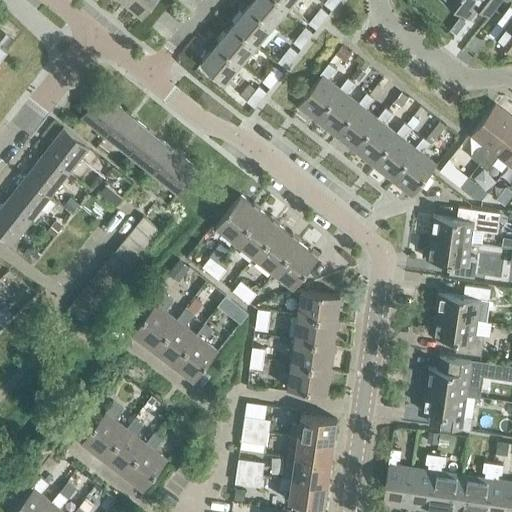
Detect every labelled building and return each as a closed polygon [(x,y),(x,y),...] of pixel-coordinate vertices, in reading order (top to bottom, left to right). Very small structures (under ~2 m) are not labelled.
[(124,0),(141,14),(152,0),(124,0)] [(272,24),(287,5),(281,0),(251,0),(248,4),(272,24)] [(325,0),(323,3),(331,9),(337,0),(325,0)] [(448,0),(470,17),(482,0),(493,8),(499,0),(448,0)] [(256,42),(272,24),(248,4),(232,23),(256,42)] [(308,22),(315,28),(327,13),(320,7),(308,22)] [(511,17),(496,38),(511,49),(511,17)] [(240,61),(256,42),(232,23),(216,42),(240,61)] [(292,42),(300,48),(312,33),(304,27),(292,42)] [(239,62),(240,61),(216,42),(200,61),(223,81),(225,78),(231,83),(244,67),(239,62)] [(335,53),(345,61),(351,52),(342,45),(335,53)] [(277,61),(285,67),(297,52),(289,46),(277,61)] [(341,90),(340,88),(328,79),(336,69),(329,63),(320,74),(322,76),(297,106),(317,121),(341,90)] [(262,80),(269,87),(281,72),(273,65),(262,80)] [(379,119),(377,118),(365,109),(374,98),(374,99),(382,90),(383,91),(390,82),(383,76),(368,94),(366,93),(358,103),(360,104),(336,136),(354,150),(379,119)] [(360,104),(358,103),(347,94),(355,84),(348,78),(340,88),(341,90),(317,121),(336,136),(360,104)] [(246,100),(254,106),(265,91),(258,85),(246,100)] [(105,136),(125,111),(100,91),(80,116),(105,136)] [(394,100),(401,107),(409,98),(401,91),(394,100)] [(479,163),(511,121),(511,116),(494,103),(470,135),(481,143),(471,157),(479,163)] [(398,134),(396,132),(384,123),(392,113),(385,107),(377,118),(379,119),(354,150),(373,165),(398,134)] [(128,154),(148,129),(125,111),(105,136),(128,154)] [(431,131),(439,136),(446,126),(439,121),(431,131)] [(509,165),(511,160),(511,121),(479,163),(487,169),(497,156),(509,165)] [(416,149),(414,147),(403,138),(411,128),(404,122),(396,132),(398,134),(373,165),(392,180),(416,149)] [(43,151),(68,171),(88,147),(62,127),(43,151)] [(152,173),(172,148),(148,129),(128,154),(152,173)] [(416,149),(392,180),(412,195),(436,164),(422,153),(430,142),(422,137),(414,147),(416,149)] [(172,148),(152,173),(177,193),(196,168),(172,148)] [(50,195),(68,171),(43,151),(24,175),(50,195)] [(40,208),(50,195),(24,175),(6,199),(31,219),(36,222),(44,211),(40,208)] [(102,200),(113,208),(121,198),(110,190),(102,200)] [(234,241),(259,209),(239,194),(215,225),(234,241)] [(0,234),(12,243),(31,219),(6,199),(0,206),(0,234)] [(429,236),(480,243),(483,230),(496,232),(499,212),(458,207),(456,218),(432,215),(429,236)] [(253,256),(278,224),(259,209),(234,241),(253,256)] [(135,224),(152,238),(160,229),(143,215),(135,224)] [(145,247),(152,238),(135,224),(127,233),(145,247)] [(272,271),(297,239),(278,224),(253,256),(272,271)] [(137,256),(145,247),(127,233),(120,242),(137,256)] [(480,244),(480,243),(429,236),(425,258),(450,261),(448,273),(473,277),(476,257),(467,256),(469,242),(480,244)] [(297,239),(272,271),(292,286),(317,255),(297,239)] [(129,266),(137,256),(120,242),(112,252),(129,266)] [(122,275),(129,266),(112,252),(105,261),(122,275)] [(209,272),(217,262),(210,256),(202,266),(209,272)] [(114,285),(122,275),(105,261),(97,271),(114,285)] [(217,262),(209,272),(218,279),(226,269),(217,262)] [(107,294),(114,285),(97,271),(89,280),(107,294)] [(99,303),(107,294),(89,280),(82,289),(99,303)] [(232,290),(248,302),(256,292),(240,280),(232,290)] [(435,313),(475,319),(478,298),(487,299),(489,287),(464,284),(462,295),(438,292),(435,313)] [(91,313),(99,303),(82,289),(74,299),(91,313)] [(296,314),(336,319),(339,294),(300,289),(296,314)] [(176,319),(176,318),(165,310),(173,300),(163,292),(131,334),(152,350),(176,319)] [(227,297),(219,307),(226,311),(233,302),(227,297)] [(84,321),(91,313),(74,299),(67,308),(84,321)] [(196,334),(195,333),(184,325),(192,315),(184,308),(176,318),(176,319),(152,350),(172,366),(196,334)] [(254,328),(267,330),(270,310),(257,308),(254,328)] [(473,333),(475,319),(435,313),(432,335),(456,339),(454,350),(479,354),(482,335),(473,333)] [(332,343),(336,319),(296,314),(293,338),(332,343)] [(196,334),(172,366),(193,382),(217,350),(204,340),(212,329),(203,323),(195,333),(196,334)] [(329,367),(332,343),(293,338),(290,361),(329,367)] [(250,356),(263,358),(264,348),(251,346),(250,356)] [(261,368),(263,358),(250,356),(249,367),(261,368)] [(427,366),(424,388),(465,394),(474,396),(480,397),(485,362),(479,361),(453,358),(452,370),(427,366)] [(325,392),(329,367),(290,361),(286,387),(325,392)] [(424,388),(421,410),(445,413),(443,425),(469,429),(470,417),(474,396),(465,394),(424,388)] [(101,459),(126,427),(114,418),(122,408),(113,401),(80,443),(101,459)] [(289,434),(333,441),(336,419),(300,413),(299,424),(291,423),(289,434)] [(242,428),(268,431),(270,419),(244,415),(242,428)] [(146,443),(145,442),(134,434),(142,423),(133,417),(126,427),(101,459),(121,474),(146,443)] [(266,444),(268,431),(242,428),(240,440),(266,444)] [(146,443),(121,474),(142,490),(167,459),(153,449),(161,438),(153,432),(145,442),(146,443)] [(330,462),(333,441),(289,434),(286,456),(330,462)] [(495,453),(506,455),(508,442),(497,440),(495,453)] [(407,506),(413,467),(395,464),(396,459),(399,459),(400,449),(390,448),(382,502),(407,506)] [(432,509),(440,455),(426,453),(425,462),(428,464),(427,469),(413,467),(407,506),(432,509)] [(449,511),(456,511),(462,474),(440,471),(441,466),(444,465),(445,456),(440,455),(432,509),(449,511)] [(327,483),(330,462),(286,456),(283,477),(327,483)] [(236,470),(262,474),(263,462),(238,458),(236,470)] [(481,511),(488,462),(483,461),(481,471),(484,472),(484,477),(462,474),(456,511),(481,511)] [(506,511),(510,481),(497,479),(498,474),(501,474),(502,464),(488,462),(481,511),(506,511)] [(260,486),(262,474),(236,470),(234,483),(260,486)] [(45,511),(61,492),(59,491),(51,501),(40,493),(48,482),(40,476),(31,487),(33,488),(13,511),(45,511)] [(327,483),(283,477),(281,477),(280,488),(289,489),(288,500),(323,506),(327,483)] [(76,511),(80,507),(78,506),(73,511),(64,511),(59,508),(67,497),(61,492),(45,511),(76,511)]
